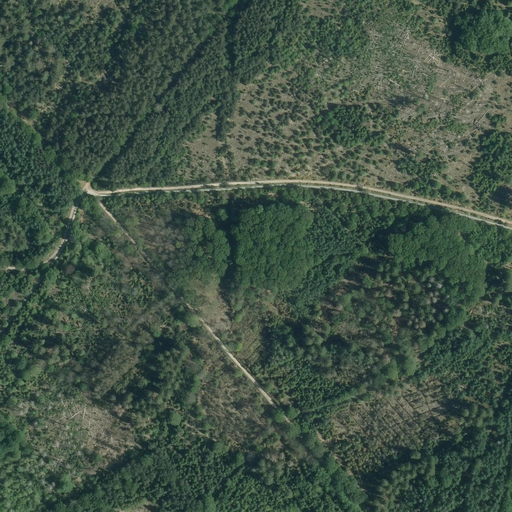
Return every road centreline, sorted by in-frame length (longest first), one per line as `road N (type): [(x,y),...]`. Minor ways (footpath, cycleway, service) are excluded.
road 1 (track): [(367,511),(0,89)]
road 2 (track): [(87,188),(348,184),(511,223)]
road 3 (track): [(87,188),(237,0)]
road 4 (track): [(87,188),(54,254),(28,268),(0,265)]
